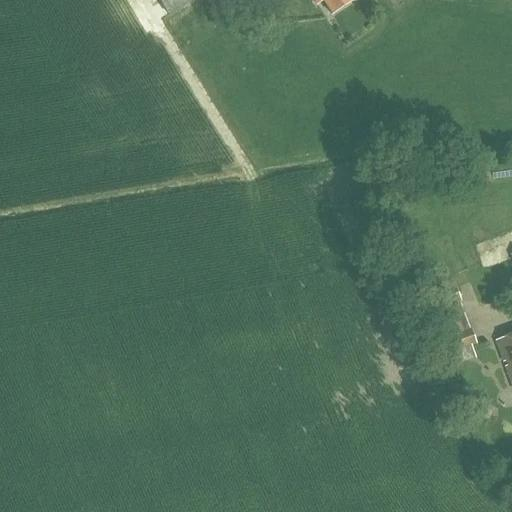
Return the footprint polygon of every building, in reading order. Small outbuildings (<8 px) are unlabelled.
[(190,0),(159,0),(168,14),(190,0)] [(267,22),(297,3),(294,0),(272,0),(259,9),(267,22)] [(332,14),(353,1),(351,0),(313,0),(316,5),(323,0),(332,14)] [(438,290),(422,297),(428,313),(432,312),(442,337),(438,338),(446,356),(448,355),(453,368),(476,358),(471,347),(478,344),(471,327),(470,327),(459,303),(461,302),(449,273),(433,280),(438,290)] [(511,334),(496,341),(511,383),(511,334)]
